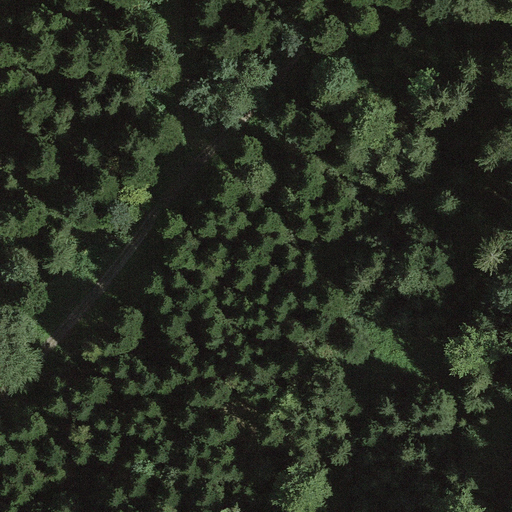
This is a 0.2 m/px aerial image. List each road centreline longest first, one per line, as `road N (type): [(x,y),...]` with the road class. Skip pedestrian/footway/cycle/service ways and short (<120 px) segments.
road 1 (track): [(328,0),(268,89),(197,158),(69,330),(0,396)]
road 2 (track): [(172,0),(197,158)]
